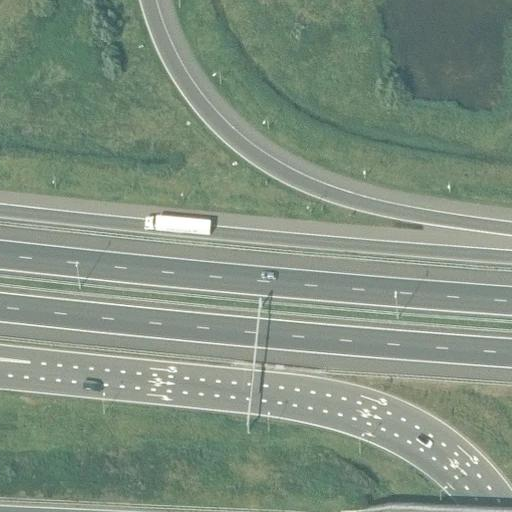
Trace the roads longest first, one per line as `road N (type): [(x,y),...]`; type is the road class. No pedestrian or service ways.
road 1 (motorway): [(511,255),(0,210)]
road 2 (motorway): [(0,309),(511,352)]
road 3 (motorway): [(511,299),(0,257)]
road 4 (trunk): [(48,370),(355,408),(421,437),(497,511)]
road 5 (motorway): [(511,228),(371,206),(301,182),(251,153),(181,80),(147,0)]
